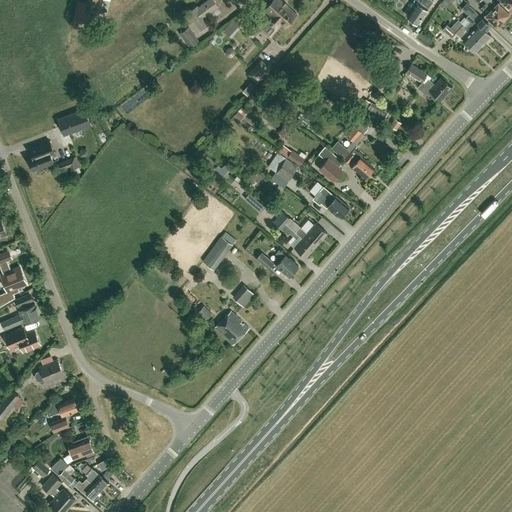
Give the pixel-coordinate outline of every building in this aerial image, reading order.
[(100,12),(102,0),(86,0),(86,2),(79,0),(77,0),(74,14),(74,18),(81,20),(81,17),(89,19),(91,10),(100,12)] [(205,15),(218,5),(214,0),(208,0),(198,7),(197,5),(188,12),(201,29),(210,23),(205,15)] [(284,27),(296,14),(280,0),(272,0),(265,9),(274,17),(270,21),(278,28),(281,24),(284,27)] [(418,23),(434,0),(433,0),(413,0),(414,0),(416,2),(407,16),(418,23)] [(497,26),(503,19),(483,0),(474,0),(478,3),(479,4),(483,8),(483,11),(486,14),(485,15),(497,26)] [(483,0),(503,19),(509,13),(498,2),(495,4),(490,0),(483,0)] [(511,0),(500,0),(511,11),(511,10),(511,0)] [(483,43),(491,35),(474,19),(478,14),(466,3),(461,8),(468,14),(465,18),(470,22),(465,26),(483,43)] [(240,24),(234,18),(222,30),(228,36),(240,24)] [(252,36),(263,24),(256,18),(245,30),(252,36)] [(483,43),(465,26),(458,19),(450,27),(447,25),(443,29),(452,37),(457,32),(464,39),(463,40),(475,51),(483,43)] [(190,46),(199,40),(189,26),(179,33),(190,46)] [(241,28),(233,37),(254,57),(263,48),(241,28)] [(257,84),(272,69),(261,59),(247,74),(257,84)] [(441,100),(452,87),(440,77),(435,84),(429,79),(431,77),(411,64),(406,71),(422,81),(417,86),(425,93),(427,92),(435,99),(437,96),(441,100)] [(254,96),(258,89),(252,85),(248,92),(254,96)] [(364,113),(380,124),(384,118),(387,113),(371,102),(368,107),(364,113)] [(313,117),(319,108),(312,103),(306,112),(313,117)] [(241,120),(245,115),(243,114),(246,110),(240,106),(233,116),(237,119),(237,118),(241,120)] [(58,119),(64,134),(90,124),(85,109),(58,119)] [(307,124),(310,119),(301,112),(297,117),(307,124)] [(395,118),(390,125),(397,129),(401,122),(395,118)] [(353,141),(361,131),(355,125),(346,135),(353,141)] [(30,148),(32,154),(28,156),(33,170),(53,162),(50,154),(54,153),(50,140),(38,145),(30,148)] [(361,156),(363,154),(358,150),(355,147),(351,152),(347,148),(338,141),(332,148),(341,155),(349,162),(350,161),(354,164),(352,166),(365,176),(373,166),(361,156)] [(333,180),(342,169),(339,166),(343,161),(325,145),(318,153),(326,160),(319,168),(333,180)] [(300,164),(304,158),(291,150),(288,156),(300,164)] [(286,157),(278,152),(268,166),(277,171),(276,172),(288,180),(298,165),(286,156),(286,157)] [(406,167),(412,160),(405,154),(399,161),(406,167)] [(74,156),(59,162),(61,169),(70,165),(72,169),(78,166),(74,156)] [(218,164),(215,168),(226,179),(230,175),(228,173),(231,169),(225,164),(222,168),(218,164)] [(347,212),(345,211),(349,207),(336,195),(336,196),(324,185),(313,198),(320,204),(321,202),(326,206),(327,205),(341,217),(342,215),(343,217),(347,212)] [(261,212),(266,206),(250,193),(245,198),(261,212)] [(307,232),(283,211),(278,217),(291,227),(307,243),(309,241),(310,241),(316,245),(327,233),(316,223),(307,232)] [(307,243),(291,227),(278,217),(274,222),(288,235),(290,232),(296,237),(291,244),(295,247),(306,257),(316,245),(310,241),(309,241),(307,243)] [(215,269),(233,244),(222,235),(217,242),(203,261),(215,269)] [(285,254),(279,249),(275,253),(282,259),(276,265),(290,276),(299,265),(285,254)] [(269,269),(274,263),(262,252),(256,259),(269,269)] [(0,277),(3,276),(9,290),(27,283),(20,267),(9,271),(6,264),(0,266),(0,277)] [(233,295),(237,299),(244,306),(255,294),(248,287),(244,283),(233,295)] [(18,306),(30,301),(27,294),(15,299),(18,306)] [(21,313),(0,322),(0,331),(24,321),(24,322),(40,315),(35,303),(20,310),(21,313)] [(206,319),(212,313),(204,304),(198,311),(206,319)] [(232,345),(248,328),(231,311),(215,327),(232,345)] [(24,327),(14,331),(5,335),(10,347),(21,343),(24,351),(41,344),(35,329),(27,332),(24,327)] [(46,383),(64,375),(58,359),(40,366),(41,370),(37,372),(36,375),(38,379),(41,381),(45,379),(46,383)] [(0,419),(0,420),(20,397),(12,390),(0,404),(0,419)] [(77,404),(76,403),(73,398),(59,404),(58,401),(51,403),(46,409),(48,416),(61,411),(63,416),(78,410),(77,408),(78,406),(77,404)] [(54,432),(70,426),(66,417),(50,422),(54,432)] [(24,430),(29,426),(25,422),(20,426),(24,430)] [(88,438),(88,436),(73,441),(74,444),(69,446),(74,459),(87,454),(87,456),(94,453),(94,451),(89,438),(88,438)] [(44,476),(51,468),(39,458),(32,466),(44,476)] [(58,474),(68,465),(61,458),(51,467),(58,474)] [(101,490),(109,482),(91,467),(92,466),(87,463),(87,461),(87,459),(74,463),(88,476),(87,477),(101,490)] [(70,473),(64,468),(58,474),(69,484),(75,478),(70,473)] [(61,492),(56,488),(62,481),(54,474),(43,486),(56,497),(49,505),(57,511),(64,511),(75,500),(63,489),(61,492)] [(101,490),(87,477),(82,482),(79,479),(75,485),(84,493),(86,492),(94,499),(101,490)]
